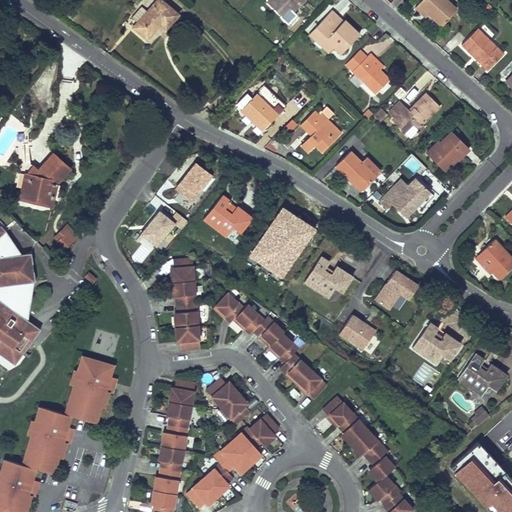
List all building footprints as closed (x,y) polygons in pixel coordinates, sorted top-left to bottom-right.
[(180,17),(161,0),(140,0),(136,4),(140,7),(131,17),(137,22),(133,27),(147,39),(160,23),(169,30),(180,17)] [(292,12),(303,0),(269,0),(268,2),(282,15),(288,8),(292,12)] [(457,9),(446,0),(421,0),(417,4),(428,14),(442,26),(457,9)] [(426,17),(428,14),(417,4),(415,7),(426,17)] [(288,8),(282,15),(286,19),(292,12),(288,8)] [(358,35),(343,21),(341,23),(337,18),(338,17),(331,10),(310,33),(317,39),(319,38),(331,50),(334,47),(340,54),(358,35)] [(360,33),(344,19),(343,21),(358,35),(360,33)] [(489,40),(477,28),(474,31),(487,42),(489,40)] [(504,54),(489,40),(487,42),(474,31),(461,44),(474,57),(476,56),(483,63),(482,64),(487,70),(504,54)] [(331,50),(319,38),(317,39),(310,33),(309,34),(328,53),(331,50)] [(345,64),(376,94),(390,79),(380,70),(372,62),(376,58),(370,53),(366,57),(359,50),(345,64)] [(483,63),(476,56),(474,57),(482,64),(483,63)] [(384,66),(376,58),(372,62),(380,70),(384,66)] [(511,73),(511,59),(498,74),(505,81),(511,73)] [(286,106),(264,85),(252,97),(248,92),(236,105),(241,109),(240,110),(262,131),(286,106)] [(439,105),(426,92),(412,106),(414,108),(411,111),(409,110),(400,101),(388,113),(394,118),(392,120),(411,138),(417,131),(418,132),(424,126),(422,123),(439,105)] [(381,109),(373,116),(379,122),(387,114),(381,109)] [(341,133),(326,119),(324,121),(318,115),(314,111),(300,124),(306,130),(311,125),(316,130),(311,135),(301,145),(308,152),(315,145),(322,152),(341,133)] [(318,115),(324,121),(326,119),(320,112),(318,115)] [(24,129),(8,119),(0,131),(0,162),(2,163),(24,129)] [(311,125),(306,130),(311,135),(316,130),(311,125)] [(469,149),(451,131),(440,142),(439,140),(426,153),(444,171),(456,159),(457,161),(469,149)] [(350,151),(336,166),(361,191),(376,176),(375,175),(379,171),(366,157),(362,162),(350,151)] [(52,153),(38,170),(37,176),(30,174),(24,200),(46,205),(48,196),(53,197),(54,189),(55,184),(70,168),(52,153)] [(414,176),(423,166),(411,156),(403,165),(414,176)] [(213,173),(195,159),(173,187),(192,201),(213,173)] [(30,174),(37,176),(38,170),(32,165),(26,173),(30,174)] [(20,199),(24,200),(30,174),(26,173),(25,173),(20,199)] [(404,175),(401,179),(408,185),(411,182),(404,175)] [(430,192),(415,178),(411,182),(408,185),(401,179),(392,188),(378,202),(386,209),(391,204),(406,217),(418,204),(430,192)] [(433,195),(430,192),(418,204),(421,208),(433,195)] [(222,194),(203,218),(226,236),(233,227),(236,223),(243,228),(251,217),(236,206),(233,210),(231,213),(224,208),(227,205),(230,201),(222,194)] [(317,225),(280,201),(246,253),(283,277),(317,225)] [(224,208),(231,213),(233,210),(227,205),(224,208)] [(170,217),(159,208),(139,232),(157,246),(174,224),(176,222),(170,217)] [(176,210),(170,217),(176,222),(174,224),(181,230),(189,221),(176,210)] [(240,233),(243,228),(236,223),(233,227),(240,233)] [(77,234),(68,224),(65,226),(69,230),(75,236),(77,234)] [(33,339),(40,329),(27,319),(22,316),(20,316),(20,311),(25,312),(29,288),(22,287),(23,283),(33,282),(35,281),(33,271),(31,271),(30,263),(32,263),(31,252),(20,254),(15,254),(13,251),(15,250),(3,233),(5,232),(6,231),(0,225),(0,282),(1,282),(2,286),(0,286),(0,352),(14,362),(21,352),(23,354),(24,352),(32,341),(31,340),(32,338),(33,339)] [(54,238),(57,241),(69,230),(65,226),(54,238)] [(64,248),(75,236),(69,230),(57,241),(64,248)] [(15,254),(20,254),(17,249),(5,232),(3,233),(15,250),(13,251),(15,254)] [(503,252),(505,251),(507,249),(496,238),(492,241),(503,252)] [(492,272),(499,279),(511,266),(511,257),(505,251),(503,252),(492,241),(492,240),(474,258),(480,264),(482,261),(492,272)] [(344,288),(352,276),(336,266),(333,270),(331,274),(324,269),(326,266),(329,261),(320,256),(304,282),(328,297),(334,288),(337,283),(344,288)] [(177,312),(176,312),(176,316),(177,326),(178,336),(179,341),(180,349),(199,347),(198,325),(196,302),(194,280),(192,258),(172,259),(173,267),(172,267),(173,272),(173,282),(174,292),(175,296),(176,304),(177,312)] [(492,272),(482,261),(480,264),(489,274),(492,272)] [(388,311),(398,296),(406,302),(417,286),(394,270),(384,285),(383,284),(372,301),(388,311)] [(92,283),(96,279),(88,272),(84,276),(92,283)] [(22,287),(29,288),(25,312),(20,311),(20,316),(22,316),(27,319),(28,313),(32,288),(33,282),(23,283),(22,287)] [(342,292),(344,288),(337,283),(334,288),(342,292)] [(312,398),(326,383),(293,353),(298,348),(282,332),(283,331),(267,315),(263,319),(247,303),(243,307),(227,292),(213,307),(224,317),(230,322),(233,319),(243,328),(244,328),(250,334),(253,330),(259,336),(258,336),(269,346),(267,347),(278,357),(284,363),(279,368),(285,373),(285,374),(306,393),(307,393),(312,398)] [(375,331),(351,315),(337,336),(362,352),(375,331)] [(429,322),(412,347),(436,364),(442,354),(445,350),(452,355),(460,343),(444,332),(441,337),(439,340),(432,336),(435,332),(438,328),(429,322)] [(449,359),(452,355),(445,350),(442,354),(449,359)] [(475,353),(457,378),(481,395),(488,385),(491,381),(498,386),(506,374),(490,363),(487,368),(485,371),(478,366),(481,363),(484,359),(475,353)] [(77,370),(81,371),(85,357),(82,356),(77,370)] [(34,496),(36,491),(33,490),(34,485),(37,486),(39,481),(32,479),(35,468),(53,473),(58,457),(63,441),(66,442),(69,443),(71,439),(68,438),(69,432),(72,433),(74,428),(67,427),(70,415),(96,423),(101,406),(105,391),(109,392),(112,393),(113,388),(110,387),(112,382),(115,383),(116,378),(110,376),(113,365),(85,357),(81,371),(77,370),(73,385),(69,399),(72,401),(68,415),(64,414),(43,407),(39,422),(35,421),(30,436),(26,450),(30,451),(26,465),(22,464),(8,460),(3,474),(0,473),(0,511),(22,511),(23,510),(28,494),(31,495),(34,496)] [(69,384),(73,385),(77,370),(74,369),(69,384)] [(221,377),(206,390),(219,406),(235,424),(250,411),(245,405),(242,401),(235,393),(229,386),(226,383),(221,377)] [(176,379),(174,387),(173,392),(171,401),(169,411),(169,416),(166,432),(165,438),(163,446),(162,456),(161,460),(160,468),(159,476),(158,476),(157,480),(156,490),(154,500),(153,504),(154,504),(152,511),(151,511),(172,511),(176,493),(179,471),(183,449),(187,427),(191,405),(195,383),(176,379)] [(495,390),(498,386),(491,381),(488,385),(495,390)] [(109,392),(105,391),(101,406),(104,407),(109,392)] [(237,391),(235,393),(242,401),(244,400),(237,391)] [(337,396),(322,409),(327,415),(327,416),(337,427),(338,426),(343,431),(342,432),(345,435),(352,443),(359,450),(362,453),(368,459),(373,465),(369,469),(372,472),(378,479),(376,481),(369,487),(373,491),(379,498),(384,503),(383,505),(388,511),(408,511),(413,509),(398,492),(399,491),(385,474),(394,466),(384,455),(388,452),(382,446),(367,429),(352,413),(337,396)] [(68,415),(72,401),(69,399),(64,414),(68,415)] [(488,414),(481,406),(474,413),(475,414),(481,421),(488,414)] [(230,441),(214,456),(220,462),(186,493),(199,507),(205,502),(209,499),(216,493),(224,486),(227,483),(227,482),(233,477),(227,471),(233,466),(234,467),(245,458),(256,448),(255,447),(260,442),(262,443),(270,437),(273,434),(273,433),(279,428),(266,413),(249,428),(247,426),(230,441)] [(481,421),(475,414),(471,418),(473,420),(467,425),(471,430),(481,421)] [(27,435),(30,436),(35,421),(31,420),(27,435)] [(343,437),(350,444),(352,443),(345,435),(343,437)] [(271,439),(270,437),(262,443),(264,445),(271,439)] [(484,444),(480,439),(450,467),(492,511),(511,511),(511,474),(510,472),(484,444)] [(66,442),(63,441),(58,457),(62,458),(66,442)] [(357,452),(359,450),(352,443),(350,444),(357,452)] [(245,458),(251,464),(261,454),(256,448),(245,458)] [(22,464),(26,465),(30,451),(26,450),(22,464)] [(251,464),(245,458),(234,467),(240,473),(251,464)] [(370,474),(376,481),(378,479),(372,472),(370,474)] [(226,488),(224,486),(216,493),(218,495),(226,488)] [(377,500),(379,498),(373,491),(371,493),(377,500)] [(218,495),(216,493),(209,499),(211,501),(218,495)] [(31,495),(28,494),(23,510),(27,511),(31,495)]
